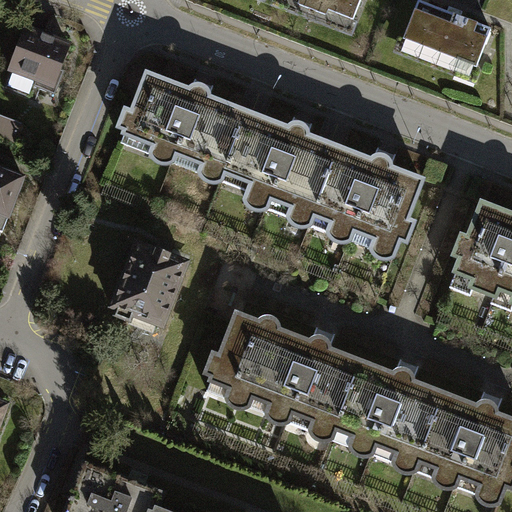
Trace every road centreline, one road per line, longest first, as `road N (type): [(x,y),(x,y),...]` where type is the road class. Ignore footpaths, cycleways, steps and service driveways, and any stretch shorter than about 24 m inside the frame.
road 1 (residential): [(133,11),(511,156)]
road 2 (residential): [(9,330),(133,11)]
road 3 (residential): [(17,511),(64,389),(9,330)]
